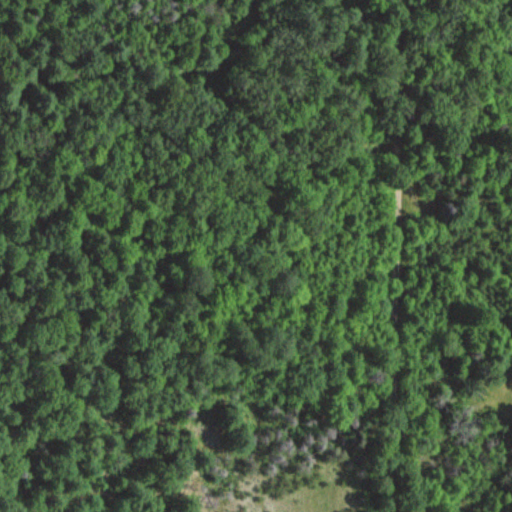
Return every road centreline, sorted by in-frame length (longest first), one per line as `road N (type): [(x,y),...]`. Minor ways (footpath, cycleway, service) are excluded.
road 1 (residential): [(392,175),(388,511)]
road 2 (track): [(511,334),(392,175)]
road 3 (residential): [(392,175),(395,0)]
